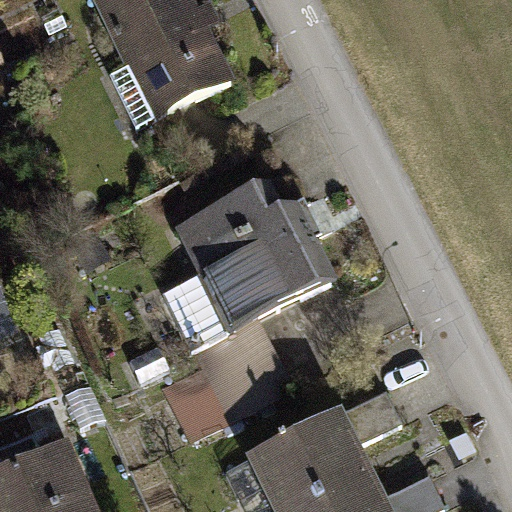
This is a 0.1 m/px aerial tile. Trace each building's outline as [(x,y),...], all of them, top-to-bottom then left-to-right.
[(108,75),(134,129),(234,80),(209,30),(220,24),(211,4),(199,10),(194,0),(98,0),(130,64),(108,75)] [(291,389),(251,308),(316,276),(276,195),(264,201),(251,175),(168,216),(193,267),(153,287),(182,345),(150,361),(189,439),(291,389)] [(0,345),(24,335),(0,278),(0,345)] [(387,388),(250,455),(277,511),(281,511),(375,466),(360,436),(401,416),(387,388)] [(0,511),(101,511),(72,442),(46,453),(40,439),(3,455),(8,468),(0,471),(0,511)] [(375,466),(281,511),(431,511),(445,505),(430,475),(389,495),(375,466)]
